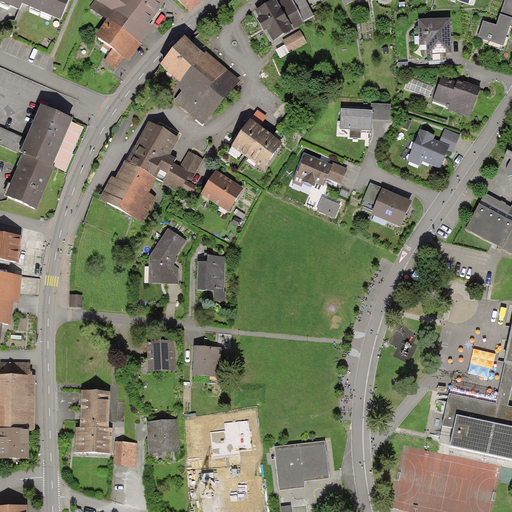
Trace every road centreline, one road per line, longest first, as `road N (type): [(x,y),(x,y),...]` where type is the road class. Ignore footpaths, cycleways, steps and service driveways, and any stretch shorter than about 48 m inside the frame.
road 1 (residential): [(511,96),(403,258),(380,308),(358,421),(366,511)]
road 2 (tertiary): [(60,230),(48,314),(51,473)]
road 3 (tertiary): [(113,108),(60,230)]
road 4 (residential): [(0,60),(113,108)]
